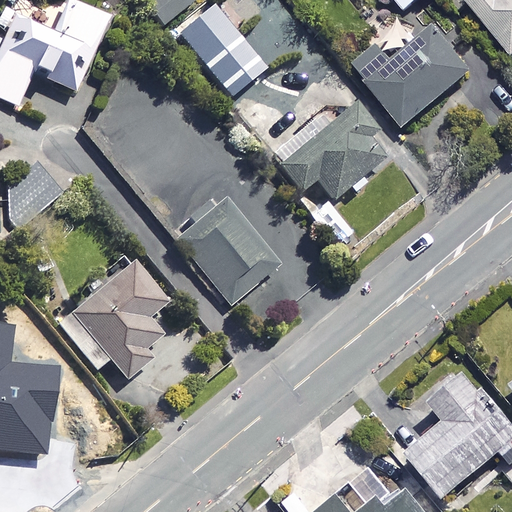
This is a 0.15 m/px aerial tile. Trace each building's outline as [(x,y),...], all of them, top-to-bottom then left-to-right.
[(148,0),(147,1),(165,25),(196,0),(148,0)] [(420,0),(383,0),(399,18),(420,0)] [(511,0),(470,0),(462,7),(509,59),(511,56),(511,0)] [(268,67),(215,2),(180,30),(233,96),(268,67)] [(10,13),(0,8),(0,103),(13,109),(28,76),(70,95),(103,22),(64,4),(49,37),(8,19),(10,13)] [(464,80),(429,36),(363,90),(398,133),(464,80)] [(371,141),(347,111),(300,148),(296,143),(269,165),(295,198),(311,185),(327,204),(369,170),(356,154),(371,141)] [(33,167),(7,188),(35,222),(61,201),(33,167)] [(272,275),(219,209),(173,246),(226,312),(272,275)] [(159,308),(127,269),(68,317),(122,384),(148,363),(140,354),(156,340),(141,322),(159,308)] [(0,447),(48,452),(56,366),(14,362),(17,322),(0,320),(0,447)] [(399,460),(439,504),(493,455),(506,470),(511,464),(511,440),(448,370),(436,381),(444,390),(423,410),(437,425),(399,460)] [(412,511),(400,498),(384,511),(377,511),(373,506),(366,511),(337,511),(331,505),(322,511),(412,511)]
